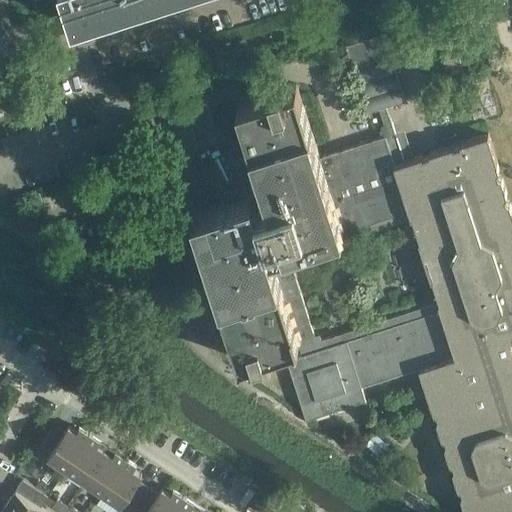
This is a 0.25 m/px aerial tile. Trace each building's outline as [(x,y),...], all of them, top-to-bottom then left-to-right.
[(139,0),(67,0),(74,21),(139,0)] [(406,99),(386,37),(384,32),(346,44),(368,111),(406,99)] [(511,206),(511,202),(507,200),(506,196),(508,192),(502,176),(499,174),(498,171),(499,167),(488,133),(460,142),(461,144),(454,146),(453,144),(430,151),(430,154),(423,156),(422,154),(394,163),(385,135),(320,156),(297,84),(283,88),(282,86),(270,90),(273,99),(267,101),(265,94),(237,103),(265,190),(193,213),(240,360),(254,355),(255,357),(267,353),(264,344),(270,342),(272,349),(298,341),(302,354),(288,358),(307,418),(366,399),(362,384),(420,365),(431,401),(434,411),(438,412),(439,416),(437,420),(442,436),(446,437),(447,441),(445,445),(450,461),(454,463),(455,466),(453,470),(458,486),(462,488),(463,491),(461,495),(466,511),(506,511),(508,511),(505,501),(511,499),(511,206)] [(0,136),(0,156),(22,151),(21,148),(36,144),(32,128),(0,136)] [(67,469),(90,434),(80,427),(77,431),(69,425),(63,433),(48,455),(48,456),(67,469)] [(48,455),(63,433),(53,426),(38,448),(48,455)] [(85,481),(105,450),(98,445),(100,441),(90,434),(67,469),(85,481)] [(103,493),(126,458),(115,451),(113,455),(105,450),(85,481),(103,493)] [(137,482),(142,474),(134,469),(136,465),(126,458),(103,493),(121,505),(122,504),(137,482)] [(48,495),(23,478),(16,489),(41,505),(48,495)] [(132,511),(147,489),(145,487),(137,482),(122,504),(130,510),(132,511)] [(173,511),(184,496),(173,489),(171,493),(162,488),(157,495),(145,511),(173,511)] [(51,511),(41,505),(16,489),(4,507),(10,511),(51,511)] [(133,511),(145,511),(157,495),(147,489),(132,511),(133,511)] [(198,511),(192,507),(194,503),(184,496),(173,511),(198,511)] [(60,511),(63,511),(68,505),(57,498),(52,506),(60,511)]
